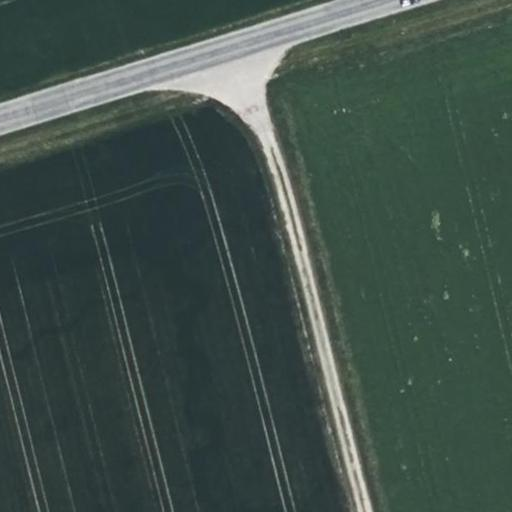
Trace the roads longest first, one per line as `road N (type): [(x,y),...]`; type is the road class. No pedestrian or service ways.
road 1 (track): [(359,511),(238,42)]
road 2 (tertiary): [(380,0),(0,117)]
